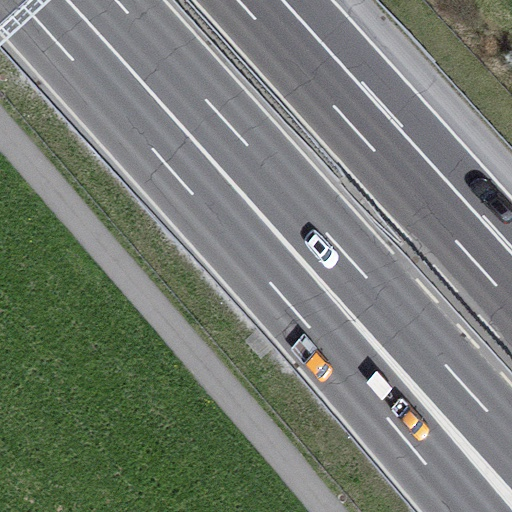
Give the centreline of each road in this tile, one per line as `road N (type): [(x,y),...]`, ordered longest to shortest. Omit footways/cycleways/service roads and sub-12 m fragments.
road 1 (motorway): [(49,0),(472,511)]
road 2 (motorway): [(78,0),(511,460)]
road 3 (motorway): [(511,278),(260,0)]
